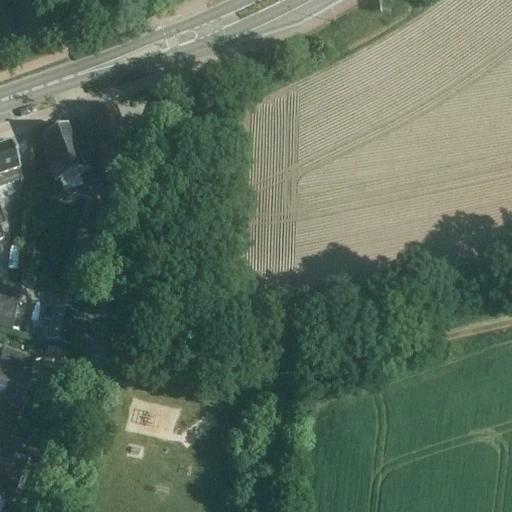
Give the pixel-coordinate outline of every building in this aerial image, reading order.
[(123,201),(116,181),(126,177),(115,147),(127,142),(113,107),(91,115),(103,148),(95,151),(107,184),(113,205),(123,201)] [(65,127),(42,136),(47,151),(42,153),(54,183),(58,182),(63,195),(81,188),(76,175),(88,171),(76,140),(71,142),(65,127)] [(9,146),(0,148),(0,180),(22,173),(12,144),(9,146)] [(71,277),(88,284),(100,252),(84,245),(71,277)] [(1,293),(9,293),(11,268),(2,268),(1,293)] [(84,292),(72,286),(68,295),(80,301),(84,292)] [(17,303),(0,298),(0,319),(12,323),(17,303)] [(67,348),(75,314),(52,309),(45,342),(67,348)] [(59,373),(64,353),(45,349),(40,369),(59,373)] [(0,403),(18,410),(29,380),(27,379),(33,362),(4,351),(0,360),(0,403)] [(0,489),(14,495),(23,470),(0,460),(0,489)]
